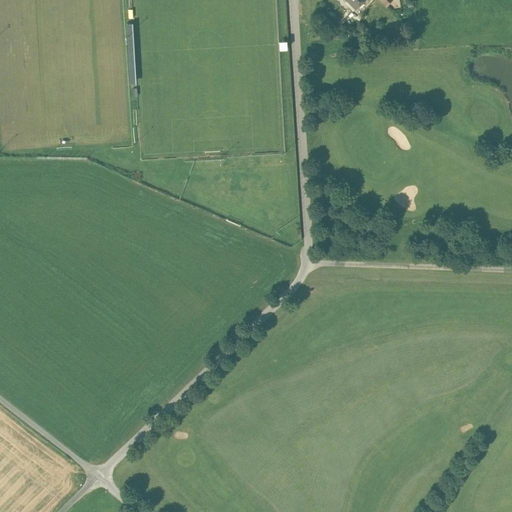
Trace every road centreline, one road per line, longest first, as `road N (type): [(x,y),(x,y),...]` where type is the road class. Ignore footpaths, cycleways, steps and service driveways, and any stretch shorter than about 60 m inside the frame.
road 1 (unclassified): [(97,476),(299,283),(308,264)]
road 2 (unclassified): [(308,264),(292,0)]
road 3 (unclassified): [(511,271),(308,264)]
road 4 (unclassified): [(97,476),(0,399)]
